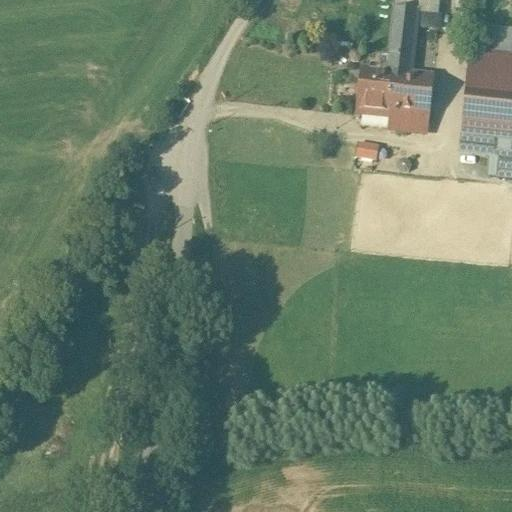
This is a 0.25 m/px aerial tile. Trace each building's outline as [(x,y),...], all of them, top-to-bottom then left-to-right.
[(438,2),(425,0),(396,0),(395,15),(416,17),(438,20),(440,2),(438,2)] [(388,78),(409,80),(416,17),(395,15),(388,78)] [(511,66),(469,61),(467,82),(511,87),(511,66)] [(409,80),(388,78),(361,75),(357,119),(394,123),(393,136),(407,137),(409,125),(429,127),(434,83),(409,80)] [(511,87),(467,82),(466,82),(467,82),(465,96),(511,100),(511,87)] [(511,100),(465,96),(462,127),(511,132),(511,100)] [(511,132),(462,127),(459,155),(511,160),(511,132)] [(357,146),(356,162),(377,164),(379,148),(357,146)] [(511,160),(459,155),(458,155),(501,160),(499,184),(511,185),(511,160)]
